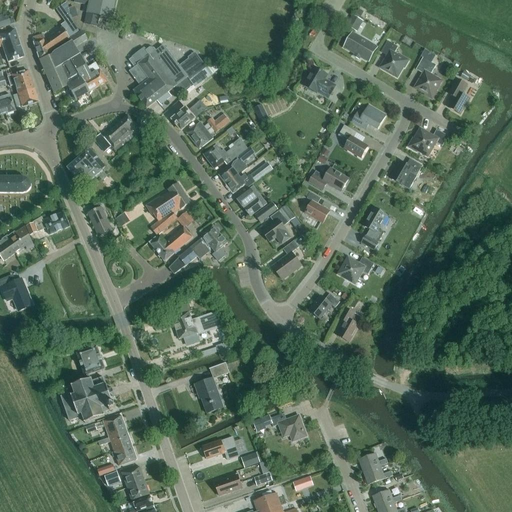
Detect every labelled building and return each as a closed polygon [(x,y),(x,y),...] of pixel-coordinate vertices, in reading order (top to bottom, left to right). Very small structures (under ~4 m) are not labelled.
[(74,0),(74,3),(84,5),(82,11),(87,12),(84,23),(97,26),(98,16),(111,19),(114,0),(74,0)] [(0,28),(15,23),(13,18),(9,20),(8,17),(4,18),(3,15),(0,15),(0,28)] [(357,31),(363,21),(352,15),(346,25),(357,31)] [(71,21),(67,24),(62,28),(43,41),(48,53),(69,39),(69,38),(74,35),(72,31),(76,29),(71,21)] [(15,30),(0,34),(0,47),(2,47),(8,63),(23,57),(15,30)] [(87,40),(82,32),(69,39),(71,42),(54,52),(61,64),(60,64),(69,79),(77,74),(70,61),(79,55),(74,47),(87,40)] [(368,61),(376,48),(353,34),(345,48),(368,61)] [(42,40),(41,35),(32,38),(34,43),(33,43),(39,60),(49,56),(48,53),(43,41),(43,40),(42,40)] [(401,57),(394,54),(398,47),(387,41),(381,53),(387,56),(380,68),(397,78),(403,68),(404,68),(409,61),(401,56),(401,57)] [(150,56),(144,49),(129,60),(135,68),(129,72),(140,86),(134,91),(147,109),(157,101),(160,105),(171,96),(168,92),(174,88),(188,78),(190,81),(195,87),(211,74),(206,68),(207,68),(196,54),(194,53),(188,58),(189,59),(180,66),(165,47),(162,46),(150,56)] [(68,86),(70,88),(69,89),(75,100),(88,93),(77,74),(69,79),(60,64),(61,64),(54,52),(53,53),(49,56),(39,60),(53,93),(68,86)] [(86,68),(87,68),(79,55),(70,61),(77,74),(88,93),(98,87),(86,68)] [(435,92),(442,81),(431,75),(436,66),(423,58),(416,70),(423,74),(414,88),(425,95),(424,96),(432,100),(436,92),(435,92)] [(106,82),(99,70),(95,63),(87,68),(86,68),(98,87),(106,82)] [(316,94),(317,92),(328,99),(335,87),(328,82),(327,83),(324,81),(327,76),(314,68),(303,86),(316,94)] [(7,77),(10,86),(10,87),(15,85),(18,95),(34,90),(28,71),(7,77)] [(467,81),(470,76),(463,72),(460,77),(467,81)] [(188,80),(182,84),(186,89),(192,85),(188,80)] [(456,94),(448,108),(460,115),(466,105),(467,105),(470,100),(462,95),(467,86),(457,80),(450,91),(456,94)] [(21,106),(22,108),(38,103),(34,90),(18,95),(13,96),(16,108),(21,106)] [(0,97),(0,103),(4,115),(15,111),(10,94),(0,97)] [(188,112),(186,108),(172,120),(181,131),(195,119),(204,112),(198,104),(188,112)] [(260,121),(268,118),(262,105),(254,108),(260,121)] [(357,113),(352,122),(363,129),(366,123),(378,130),(386,117),(368,106),(363,116),(357,113)] [(216,133),(221,130),(220,129),(230,122),(224,114),(214,121),(212,119),(207,122),(209,124),(204,127),(201,123),(187,133),(199,150),(213,139),(210,135),(214,131),(216,133)] [(126,145),(134,138),(131,135),(133,134),(130,130),(129,129),(135,124),(128,116),(113,129),(124,141),(123,141),(126,145)] [(361,159),(368,147),(353,139),(356,133),(344,126),(338,136),(348,142),(345,149),(361,159)] [(126,145),(123,141),(124,141),(113,129),(104,137),(117,153),(126,145)] [(428,157),(436,143),(442,147),(448,137),(437,130),(433,136),(420,129),(414,140),(413,139),(408,147),(416,152),(417,151),(428,157)] [(100,134),(94,140),(104,152),(111,147),(100,134)] [(234,145),(235,147),(226,154),(224,150),(222,152),(217,145),(204,155),(214,170),(224,162),(227,165),(247,149),(240,139),(234,145)] [(324,149),(321,153),(327,157),(330,152),(324,149)] [(87,153),(86,152),(68,168),(84,187),(102,171),(102,170),(106,167),(90,150),(87,153)] [(241,160),(232,167),(219,176),(226,185),(239,176),(238,175),(247,168),(243,162),(250,156),(246,151),(239,156),(241,160)] [(325,165),(328,160),(321,156),(318,161),(325,165)] [(391,179),(402,186),(410,173),(416,177),(422,166),(410,159),(406,165),(401,162),(391,179)] [(233,194),(246,185),(248,187),(272,170),(270,168),(269,169),(266,165),(262,168),(250,176),(249,175),(246,177),(246,176),(241,179),(239,176),(226,185),(233,194)] [(309,183),(321,190),(325,183),(341,192),(349,180),(330,169),(325,177),(316,172),(314,176),(313,176),(309,183)] [(0,177),(0,193),(23,194),(23,193),(25,193),(27,193),(28,192),(29,191),(30,190),(31,189),(31,188),(31,187),(31,186),(31,185),(31,184),(31,183),(31,182),(30,182),(30,181),(29,180),(28,179),(27,179),(25,178),(24,178),(23,178),(0,177)] [(161,197),(147,206),(148,208),(153,215),(155,214),(158,219),(161,225),(154,230),(158,235),(177,219),(173,213),(180,208),(181,210),(191,203),(178,184),(169,190),(170,193),(162,198),(161,197)] [(237,199),(244,209),(251,217),(263,207),(267,204),(261,196),(254,187),(237,199)] [(321,199),(310,193),(307,199),(312,202),(305,214),(323,224),(330,212),(317,205),(321,199)] [(272,203),(255,215),(260,222),(277,210),(272,203)] [(278,212),(271,218),(275,223),(262,232),(270,243),(276,238),(282,245),(291,238),(285,231),(286,231),(283,227),(287,224),(295,218),(286,206),(278,212)] [(99,237),(112,231),(101,208),(100,208),(97,210),(89,214),(99,237)] [(378,244),(384,233),(378,229),(386,215),(374,208),(364,227),(370,230),(366,237),(365,237),(361,243),(374,251),(378,244)] [(187,227),(194,222),(193,221),(195,219),(187,210),(177,219),(184,227),(186,226),(187,227)] [(26,226),(30,235),(47,228),(50,236),(70,227),(64,213),(44,221),(42,217),(32,224),(26,226)] [(124,214),(116,219),(121,228),(130,222),(129,220),(125,214),(124,214)] [(301,224),(295,229),(300,235),(306,231),(301,224)] [(213,226),(201,235),(208,244),(220,234),(213,226)] [(16,233),(25,247),(32,242),(26,227),(16,233)] [(166,242),(161,236),(157,240),(156,238),(150,243),(165,262),(175,254),(175,255),(181,250),(179,249),(193,238),(184,227),(166,242)] [(307,231),(302,235),(307,241),(312,238),(307,231)] [(10,236),(13,239),(9,242),(6,238),(0,242),(0,243),(2,247),(7,243),(10,245),(16,253),(25,247),(16,233),(15,232),(10,236)] [(220,234),(208,244),(216,253),(213,255),(218,262),(226,255),(221,249),(228,243),(220,234)] [(200,260),(210,251),(201,240),(191,249),(197,257),(200,260)] [(283,250),(288,256),(273,267),(283,280),(301,266),(292,253),(299,248),(294,241),(283,250)] [(16,253),(10,245),(7,243),(2,247),(0,243),(0,255),(4,261),(16,253)] [(180,258),(170,268),(175,275),(186,266),(197,257),(191,249),(180,258)] [(368,275),(374,265),(363,258),(359,264),(348,258),(338,275),(355,285),(363,272),(368,275)] [(376,266),(373,271),(380,275),(383,270),(376,266)] [(13,276),(0,281),(0,283),(8,301),(14,299),(19,312),(33,306),(22,279),(15,282),(13,276)] [(335,308),(340,302),(330,294),(325,300),(321,296),(309,311),(320,320),(332,305),(335,308)] [(354,308),(358,300),(351,297),(348,304),(354,308)] [(172,318),(180,340),(197,334),(201,332),(199,324),(194,326),(189,313),(192,312),(189,303),(176,307),(179,316),(172,318)] [(337,336),(349,343),(359,325),(362,319),(355,315),(356,314),(345,308),(339,319),(345,322),(337,336)] [(202,319),(206,331),(220,326),(216,314),(202,319)] [(219,347),(222,357),(236,353),(232,343),(219,347)] [(51,356),(52,349),(40,346),(39,353),(51,356)] [(77,353),(83,372),(85,376),(105,369),(97,346),(77,353)] [(214,368),(217,378),(230,373),(226,363),(214,368)] [(105,417),(103,413),(110,410),(110,411),(116,409),(114,402),(113,403),(111,398),(115,397),(112,388),(108,389),(106,384),(103,377),(92,381),(92,379),(72,386),(73,388),(67,391),(69,395),(62,397),(70,421),(83,417),(85,423),(105,417)] [(207,414),(220,409),(218,402),(221,401),(213,379),(195,385),(198,395),(201,394),(202,399),(207,414)] [(287,421),(284,414),(270,419),(273,427),(279,425),(284,438),(294,434),(297,441),(307,437),(299,416),(287,421)] [(88,433),(95,431),(106,427),(110,438),(127,432),(122,415),(104,422),(95,425),(95,424),(86,428),(88,433)] [(263,418),(253,422),(257,431),(257,432),(267,429),(266,427),(263,418)] [(110,438),(99,442),(100,447),(111,443),(115,452),(132,446),(127,432),(110,438)] [(227,442),(233,440),(231,432),(224,434),(227,441),(222,442),(222,441),(203,448),(204,452),(203,453),(205,458),(206,458),(207,460),(226,453),(225,452),(230,451),(227,442)] [(120,466),(137,460),(132,446),(115,452),(120,466)] [(257,453),(241,458),(245,468),(259,464),(260,463),(257,453)] [(387,459),(379,462),(376,454),(359,460),(364,473),(381,467),(388,464),(387,459)] [(259,464),(263,475),(254,478),(258,490),(273,485),(269,473),(265,462),(260,463),(259,464)] [(101,476),(114,471),(112,464),(99,469),(101,476)] [(145,481),(140,467),(122,473),(127,488),(145,481)] [(385,479),(393,476),(391,472),(384,475),(381,467),(364,473),(369,486),(385,479)] [(117,472),(105,477),(109,487),(121,483),(117,472)] [(220,496),(242,489),(238,476),(215,483),(220,496)] [(310,476),(304,479),(308,488),(314,486),(310,476)] [(150,495),(145,481),(127,488),(132,502),(133,501),(150,495)] [(400,496),(393,499),(390,491),(373,497),(378,510),(394,503),(395,504),(402,501),(400,496)] [(297,511),(297,509),(288,511),(283,511),(277,493),(254,501),(257,511),(253,511),(251,511),(297,511)] [(138,511),(154,506),(150,495),(133,501),(136,508),(133,509),(133,510),(130,511),(129,511),(138,511)] [(398,511),(395,504),(394,503),(378,510),(378,511),(406,511),(405,508),(398,511)]
